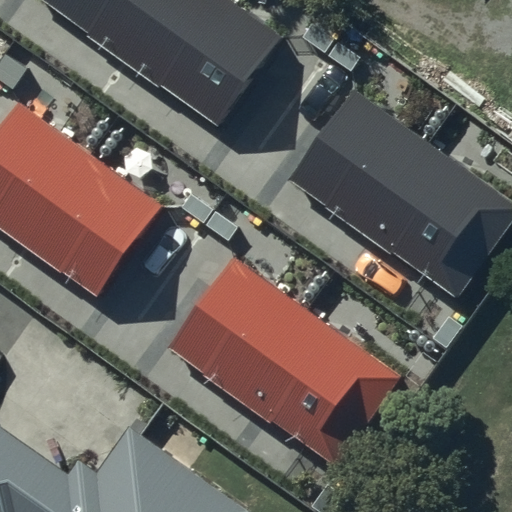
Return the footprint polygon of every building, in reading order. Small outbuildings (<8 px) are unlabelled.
[(42,0),(225,128),(289,38),(234,0),(42,0)] [(459,303),(511,232),(511,208),(359,95),(295,181),(459,303)] [(0,227),(103,300),(168,208),(28,109),(0,148),(0,227)] [(341,471),(405,381),(239,263),(175,354),(341,471)] [(69,464),(0,413),(0,511),(248,511),(253,505),(132,418),(99,463),(80,449),(69,464)]
